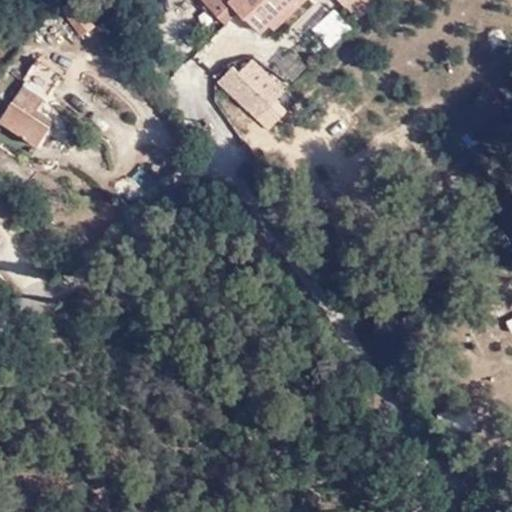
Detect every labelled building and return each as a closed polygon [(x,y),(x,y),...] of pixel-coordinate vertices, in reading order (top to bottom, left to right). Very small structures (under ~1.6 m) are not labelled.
[(231,3),(231,0),(208,0),(229,22),(238,12),(231,3)] [(231,0),(231,3),(238,12),(246,21),(248,18),(255,12),(270,28),(299,0),(231,0)] [(309,2),(307,0),(299,0),(270,28),(275,34),(309,2)] [(355,21),(373,1),(371,0),(340,0),(338,3),(355,21)] [(255,12),(248,18),(263,35),(270,28),(255,12)] [(293,81),(310,68),(294,49),(278,62),(293,81)] [(262,117),(289,88),(258,58),(244,70),(237,64),(222,78),(262,117)] [(43,146),(56,127),(40,118),(48,104),(28,92),(20,103),(19,102),(6,121),(43,146)]
